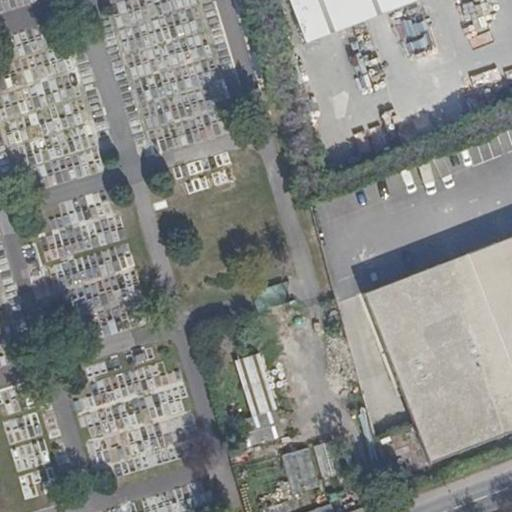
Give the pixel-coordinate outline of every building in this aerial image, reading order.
[(299,0),(315,41),(418,0),(299,0)] [(424,462),(511,427),(511,231),(358,292),(424,462)] [(246,423),(252,450),(294,440),(287,414),(246,423)] [(322,450),(329,482),(350,477),(342,446),(322,450)] [(288,458),(298,502),(308,500),(307,495),(326,490),(317,451),(288,458)] [(256,468),(266,509),(296,502),(286,461),(256,468)] [(312,511),(339,511),(336,503),(312,511)]
